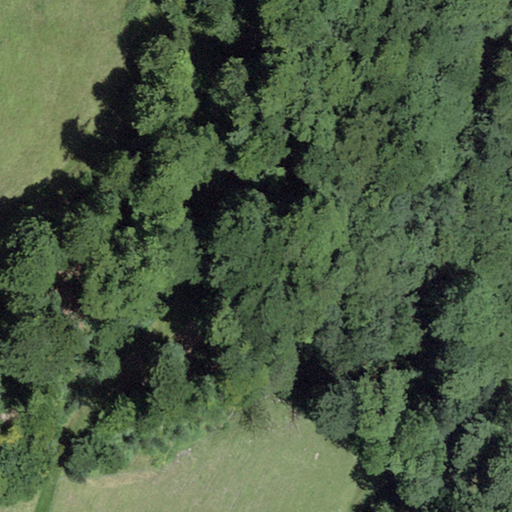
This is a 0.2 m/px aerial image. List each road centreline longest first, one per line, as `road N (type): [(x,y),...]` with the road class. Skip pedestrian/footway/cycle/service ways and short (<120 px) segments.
road 1 (track): [(42,511),(85,415),(169,318),(206,129),(192,0)]
road 2 (track): [(159,0),(129,78),(68,177),(5,229)]
